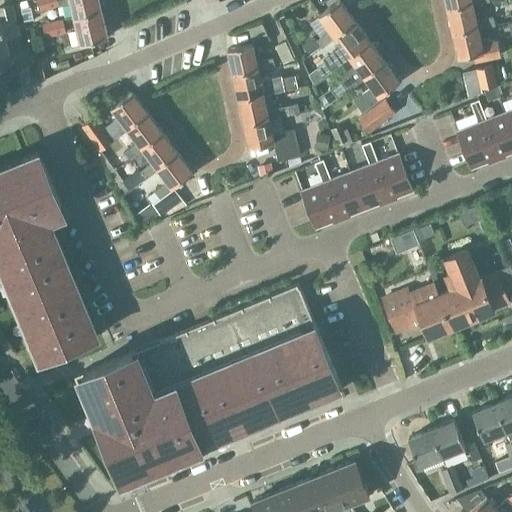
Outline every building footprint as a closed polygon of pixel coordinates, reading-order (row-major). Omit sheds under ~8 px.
[(36,0),(39,12),(60,7),(59,6),(58,0),(36,0)] [(58,0),(59,6),(71,3),(75,17),(75,18),(101,11),(98,0),(58,0)] [(446,0),(449,8),(473,3),(473,5),(489,1),(488,0),(446,0)] [(330,31),(319,40),(316,37),(304,46),(312,55),(323,47),(336,38),(334,36),(354,21),(339,1),(319,16),(330,31)] [(477,20),(473,5),(473,3),(449,8),(454,33),(479,28),(479,29),(495,26),(493,16),(477,20)] [(0,63),(11,61),(5,37),(19,33),(12,6),(0,8),(0,21),(0,22),(0,63)] [(101,11),(75,18),(82,45),(108,38),(101,11)] [(63,20),(42,25),(46,38),(66,34),(66,32),(63,20)] [(334,36),(336,38),(341,45),(324,59),(333,71),(351,58),(349,56),(370,41),(354,21),(334,36)] [(479,28),(454,33),(460,58),(474,54),(475,62),(501,56),(498,41),(497,42),(486,38),(481,39),(479,29),(479,28)] [(349,56),(351,58),(356,66),(339,79),(348,91),(365,78),(364,76),(384,61),(370,41),(349,56)] [(275,47),(282,64),(293,60),(286,43),(275,47)] [(258,68),(259,72),(274,69),(272,60),(257,63),(252,44),(229,50),(234,73),(258,68)] [(364,76),(365,78),(371,86),(353,99),(362,111),(382,97),(381,96),(400,81),(384,61),(364,76)] [(481,88),(497,85),(493,65),(477,69),(481,88)] [(258,68),(234,73),(239,97),(263,92),(264,97),(285,92),(282,77),(261,81),(259,72),(258,68)] [(310,74),(309,74),(314,84),(315,83),(322,77),(316,69),(310,74)] [(338,98),(332,89),(320,98),(325,108),(338,98)] [(128,127),(148,112),(132,92),(112,107),(119,116),(103,128),(95,117),(83,126),(101,151),(129,129),(128,127)] [(267,112),(264,97),(263,92),(239,97),(245,122),(269,117),(269,120),(299,113),(298,105),(267,112)] [(97,94),(85,103),(90,109),(102,100),(97,94)] [(358,119),(369,134),(396,113),(386,99),(358,119)] [(480,100),(471,103),(475,113),(483,110),(480,100)] [(511,127),(506,112),(487,120),(483,110),(475,113),(479,123),(483,121),(498,160),(498,158),(511,152),(511,127)] [(128,127),(129,129),(139,142),(126,152),(131,159),(144,149),(143,148),(163,133),(148,112),(128,127)] [(269,117),(245,122),(251,148),(274,143),(278,161),(300,156),(295,132),(273,137),(269,120),(269,117)] [(483,121),(479,123),(460,130),(459,129),(458,129),(473,169),(474,169),(474,168),(497,159),(497,160),(498,160),(483,121)] [(338,145),(340,148),(353,142),(348,129),(342,131),(340,125),(331,129),(338,145)] [(154,162),(141,172),(139,169),(123,181),(131,191),(147,179),(159,169),(158,167),(178,152),(163,133),(143,148),(144,149),(154,162)] [(319,148),(328,150),(331,135),(322,133),(319,148)] [(371,142),(362,145),(366,155),(375,152),(371,142)] [(93,339),(42,214),(61,206),(39,152),(22,159),(26,167),(0,177),(0,251),(45,359),(93,339)] [(158,167),(159,169),(168,181),(148,196),(163,217),(187,205),(174,187),(193,173),(178,152),(158,167)] [(389,200),(412,191),(412,193),(413,192),(398,152),(397,153),(397,154),(378,161),(375,152),(366,155),(370,165),(374,163),(389,202),(389,201),(389,200)] [(328,170),(324,160),(315,163),(319,173),(328,170)] [(258,165),(260,175),(273,172),(271,162),(258,165)] [(374,163),(370,165),(351,172),(365,211),(366,210),(366,209),(388,201),(388,202),(389,202),(374,163)] [(351,172),(331,179),(328,170),(319,173),(323,183),(327,181),(342,220),(342,219),(342,218),(364,210),(365,211),(351,172)] [(318,227),(341,219),(341,220),(342,220),(327,181),(323,183),(304,190),(303,189),(302,189),(317,229),(319,229),(318,227)] [(406,249),(400,235),(392,238),(398,252),(406,249)] [(453,289),(440,295),(439,295),(452,328),(460,324),(463,326),(470,324),(470,321),(494,311),(493,308),(507,302),(496,273),(479,279),(467,251),(446,259),(451,272),(447,274),(453,289)] [(407,290),(401,292),(384,299),(397,332),(414,325),(413,320),(421,317),(429,337),(434,335),(436,337),(443,334),(444,331),(452,328),(439,295),(440,295),(434,280),(408,291),(407,290)] [(161,350),(136,361),(133,352),(75,376),(119,482),(180,457),(181,457),(205,447),(343,389),(299,283),(158,342),(161,350)] [(511,395),(496,402),(507,430),(511,442),(511,441),(511,395)] [(473,412),(473,413),(481,431),(484,440),(507,430),(496,402),(473,412)] [(431,429),(443,458),(465,449),(454,420),(431,429)] [(443,458),(431,429),(408,439),(420,467),(443,458)] [(370,495),(355,460),(335,468),(349,503),(370,495)] [(486,463),(472,464),(474,478),(488,476),(486,463)] [(452,481),(458,479),(453,466),(441,471),(445,481),(451,479),(452,481)] [(349,503),(335,468),(314,476),(329,511),(349,503)] [(327,511),(329,511),(314,476),(294,484),(305,511),(327,511)] [(462,489),(458,479),(452,481),(451,479),(445,481),(450,494),(462,489)] [(305,511),(294,484),(274,492),(282,511),(305,511)] [(480,490),(456,499),(466,511),(507,511),(511,508),(511,503),(507,498),(495,508),(480,490)] [(282,511),(274,492),(253,501),(257,511),(282,511)]
